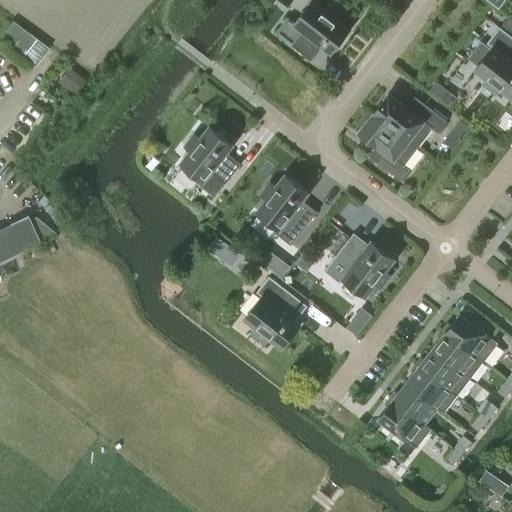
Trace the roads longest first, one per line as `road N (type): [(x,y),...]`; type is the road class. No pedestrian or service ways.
road 1 (residential): [(329,162),(322,131),(424,0)]
road 2 (residential): [(330,399),(440,246)]
road 3 (residential): [(440,246),(329,162)]
